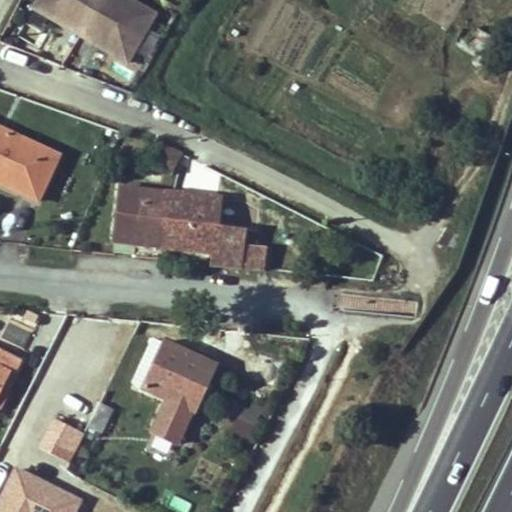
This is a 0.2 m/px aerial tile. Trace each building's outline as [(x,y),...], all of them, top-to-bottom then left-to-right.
[(129,66),(159,13),(135,0),(36,0),(31,10),(129,66)] [(488,55),(494,41),(476,31),(469,44),(488,55)] [(0,131),(0,187),(36,204),(57,158),(0,131)] [(161,145),(160,146),(151,165),(171,175),(181,154),(161,145)] [(165,248),(171,194),(118,188),(113,242),(165,248)] [(218,227),(220,199),(171,194),(165,248),(211,253),(209,265),(269,271),(271,250),(265,249),(267,236),(218,227)] [(163,344),(153,339),(132,383),(166,399),(151,431),(176,443),(190,411),(193,412),(215,366),(164,341),(163,344)] [(0,390),(5,393),(21,361),(0,349),(0,390)] [(0,390),(0,411),(8,395),(5,393),(0,390)] [(87,429),(101,436),(112,411),(100,405),(87,429)] [(51,419),(39,453),(72,465),(84,431),(51,419)] [(260,427),(244,419),(235,438),(250,446),(260,427)] [(21,468),(0,507),(0,511),(79,511),(85,500),(21,468)]
